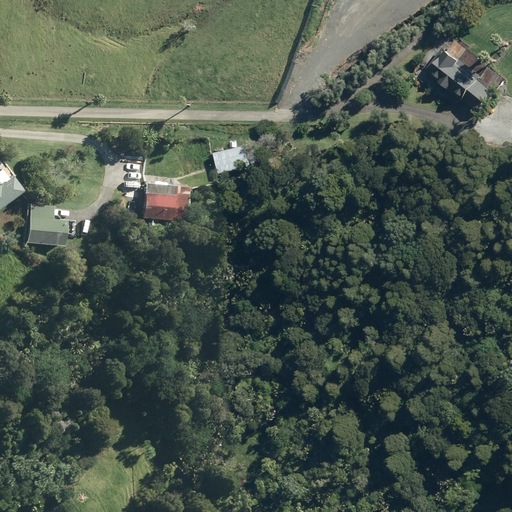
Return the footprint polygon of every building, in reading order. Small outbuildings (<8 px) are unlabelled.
[(485,77),(445,48),(427,71),(482,115),(508,79),(491,67),(485,77)] [(217,154),(222,174),(263,165),(261,152),(251,154),(250,147),(217,154)] [(0,207),(24,191),(13,176),(9,179),(2,169),(0,170),(0,207)] [(190,189),(145,186),(143,219),(187,222),(190,189)] [(55,204),(30,202),(27,243),(65,245),(67,218),(54,218),(55,204)]
